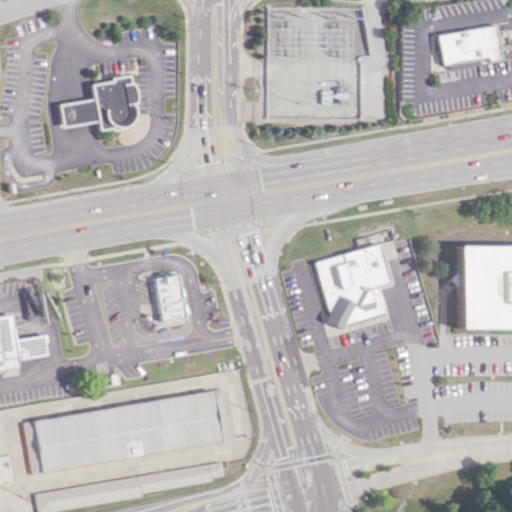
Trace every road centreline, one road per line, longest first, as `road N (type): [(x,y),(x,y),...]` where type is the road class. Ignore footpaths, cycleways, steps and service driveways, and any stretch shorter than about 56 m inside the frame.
road 1 (secondary): [(307,487),(308,441),(243,209)]
road 2 (primary): [(511,133),(307,171)]
road 3 (primary): [(314,196),(511,163)]
road 4 (secondary): [(212,215),(270,403)]
road 5 (tertiary): [(201,0),(196,113),(206,188)]
road 6 (tertiary): [(237,183),(227,127),(224,0)]
road 7 (primary): [(0,252),(148,226)]
road 8 (primary): [(142,199),(0,224)]
